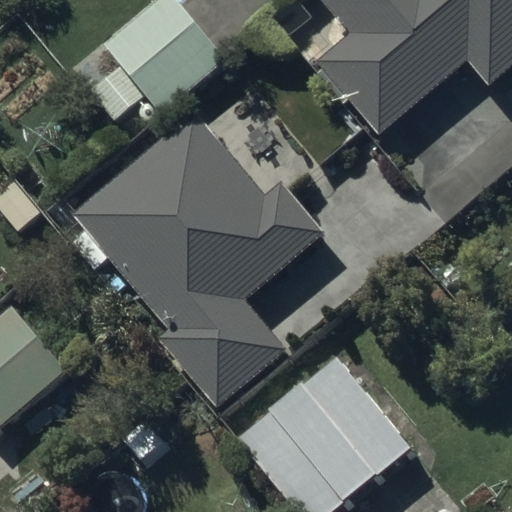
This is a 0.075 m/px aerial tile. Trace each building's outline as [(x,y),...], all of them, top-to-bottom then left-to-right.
[(232,68),(175,0),(111,53),(126,71),(95,97),(119,126),(149,101),(167,122),(232,68)] [(511,0),(334,0),(330,4),(360,42),(326,69),(381,138),(475,63),(494,87),(511,72),(511,0)] [(202,122),(79,222),(171,333),(159,342),(219,416),(290,357),(250,308),(330,242),(288,191),(271,205),(202,122)] [(17,312),(0,326),(0,441),(73,378),(17,312)] [(347,364),(244,445),(296,511),(348,511),(419,457),(347,364)]
